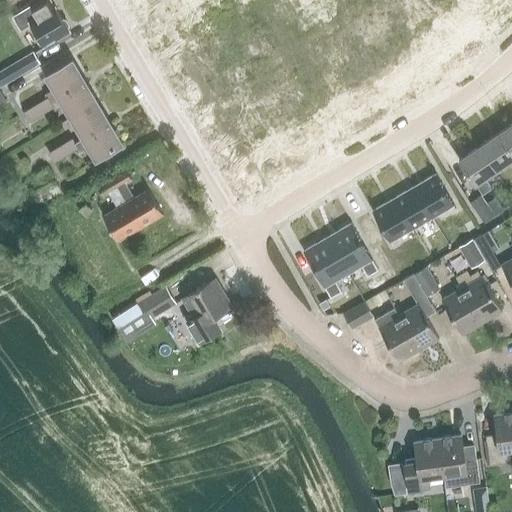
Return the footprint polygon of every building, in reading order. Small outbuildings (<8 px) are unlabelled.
[(66,18),(62,18),(55,6),(54,7),(49,0),(40,0),(13,16),(20,29),(30,24),(35,33),(34,37),(38,43),(42,43),(44,46),(69,31),(68,28),(69,24),(66,18)] [(178,0),(141,0),(139,1),(153,24),(182,6),(178,0)] [(398,0),(381,0),(373,4),(385,32),(408,22),(398,0)] [(438,0),(459,21),(475,5),(469,0),(438,0)] [(182,6),(153,24),(166,46),(195,28),(182,6)] [(376,19),(354,32),(374,66),(396,52),(376,19)] [(354,32),(333,45),(353,79),(374,66),(354,32)] [(239,37),(220,47),(229,64),(248,54),(239,37)] [(333,45),(311,59),(331,92),(353,79),(333,45)] [(0,86),(39,63),(32,51),(0,70),(0,86)] [(53,80),(67,102),(100,82),(87,60),(53,80)] [(216,64),(187,82),(200,104),(230,86),(216,64)] [(114,104),(100,82),(67,102),(80,125),(114,104)] [(230,86),(200,104),(213,125),(242,107),(230,86)] [(32,115),(57,103),(51,91),(26,104),(32,115)] [(242,107),(213,125),(226,147),(256,130),(242,107)] [(0,128),(0,151),(30,136),(20,118),(0,128)] [(511,123),(498,133),(511,153),(511,123)] [(495,171),(511,159),(511,153),(498,133),(479,146),(495,171)] [(76,134),(51,143),(55,154),(80,145),(76,134)] [(146,158),(133,136),(104,154),(117,176),(146,158)] [(485,177),(495,171),(479,146),(459,160),(475,184),(476,184),(485,177)] [(117,176),(130,197),(159,179),(146,158),(117,176)] [(432,216),(454,204),(436,173),(414,185),(432,216)] [(159,179),(130,197),(143,219),(173,202),(159,179)] [(393,198),(411,228),(432,216),(414,185),(393,198)] [(480,194),(469,201),(483,222),(494,215),(486,203),(480,194)] [(486,203),(494,215),(503,209),(495,197),(486,203)] [(411,228),(393,198),(371,210),(389,241),(411,228)] [(433,246),(443,242),(433,219),(423,223),(433,246)] [(351,223),(327,236),(348,273),(360,265),(367,276),(378,270),(372,259),(351,223)] [(494,240),(487,230),(473,238),(479,249),(494,240)] [(303,250),(323,286),(329,297),(340,291),(334,280),(348,273),(327,236),(303,250)] [(484,260),(471,238),(458,246),(471,268),(484,260)] [(511,284),(511,257),(500,264),(511,284)] [(440,288),(427,266),(414,273),(427,296),(440,288)] [(481,322),(501,310),(481,276),(461,287),(481,322)] [(212,315),(231,304),(215,278),(182,298),(193,316),(187,320),(199,340),(220,328),(212,315)] [(426,295),(419,283),(409,289),(416,301),(417,300),(426,295)] [(122,310),(111,317),(126,341),(138,334),(154,324),(151,318),(176,302),(165,284),(152,292),(140,300),(122,310)] [(461,334),(481,322),(461,287),(441,299),(461,334)] [(319,302),(323,309),(330,305),(325,298),(319,302)] [(372,315),(363,300),(342,312),(351,327),(372,315)] [(418,349),(438,338),(418,303),(398,315),(418,349)] [(418,349),(398,315),(394,307),(374,319),(378,327),(398,361),(418,349)] [(508,450),(511,449),(511,410),(494,413),(497,434),(485,435),(489,464),(510,461),(508,450)] [(458,485),(479,481),(475,452),(463,454),(460,434),(437,437),(443,475),(457,473),(458,485)] [(428,477),(443,475),(437,437),(414,441),(417,461),(405,463),(409,492),(430,488),(428,477)]
